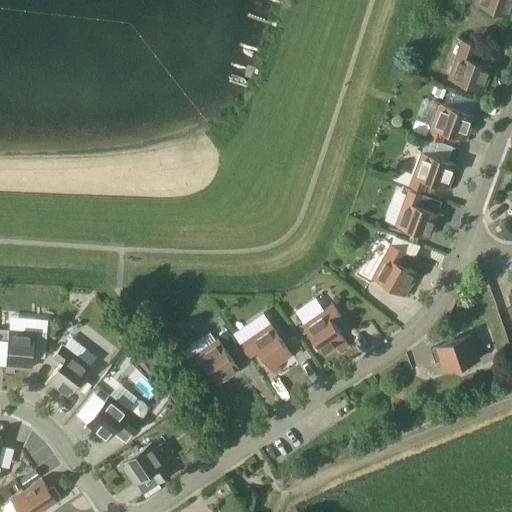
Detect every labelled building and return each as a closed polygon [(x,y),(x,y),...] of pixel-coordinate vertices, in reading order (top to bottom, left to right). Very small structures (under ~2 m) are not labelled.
[(511,15),(510,15),(511,9),(511,0),(476,0),(476,3),(511,16),(511,15)] [(491,67),(482,63),(487,47),(466,40),(460,55),(452,52),(452,53),(457,55),(449,78),(488,92),(489,91),(483,89),(491,67)] [(443,98),(446,89),(437,86),(434,95),(443,98)] [(465,138),(474,115),(434,101),(434,102),(439,104),(427,136),(440,142),(444,132),(470,141),(471,140),(465,138)] [(448,187),(456,164),(421,152),(414,174),(409,186),(423,191),(426,181),(452,190),(453,189),(448,187)] [(422,194),(408,189),(406,189),(399,208),(389,204),(383,220),(429,237),(438,214),(443,216),(444,215),(418,206),(422,194)] [(416,243),(418,237),(411,235),(409,241),(416,243)] [(395,236),(385,256),(380,253),(379,254),(384,257),(372,278),(409,298),(410,297),(405,294),(416,273),(407,268),(420,245),(395,236)] [(341,316),(333,304),(304,324),(301,319),(300,320),(302,323),(308,331),(316,343),(320,349),(323,354),(338,345),(341,350),(348,345),(332,322),(341,316)] [(280,368),(277,364),(291,354),(267,319),(266,320),(269,325),(241,345),(249,356),(257,350),(273,373),(280,368)] [(303,334),(308,331),(302,323),(298,326),(303,334)] [(34,333),(35,326),(34,326),(33,332),(9,330),(6,372),(14,372),(14,367),(31,368),(32,357),(45,358),(47,334),(34,333)] [(0,328),(0,337),(8,338),(9,329),(0,328)] [(218,339),(215,342),(208,333),(183,351),(196,371),(205,365),(221,388),(222,387),(218,383),(238,369),(218,339)] [(291,347),(300,341),(295,334),(286,340),(291,347)] [(440,359),(444,371),(478,359),(470,335),(431,348),(435,361),(440,359)] [(49,380),(68,395),(94,362),(93,361),(89,366),(62,344),(53,355),(61,362),(44,384),(45,385),(49,380)] [(130,403),(126,408),(109,395),(83,428),(84,429),(88,424),(107,439),(114,430),(124,439),(144,413),(146,410),(147,407),(146,404),(145,402),(142,399),(139,399),(135,399),(132,400),(130,403)] [(117,467),(122,464),(135,484),(137,482),(151,472),(158,482),(167,476),(173,472),(172,470),(167,462),(170,460),(169,459),(164,462),(151,442),(116,466),(117,467)] [(48,489),(42,479),(41,478),(40,479),(41,480),(13,499),(21,511),(40,511),(55,501),(56,502),(57,501),(56,500),(60,496),(53,486),(48,489)] [(158,482),(143,493),(146,497),(161,486),(158,482)] [(0,493),(0,496),(3,501),(13,494),(9,488),(0,493)]
